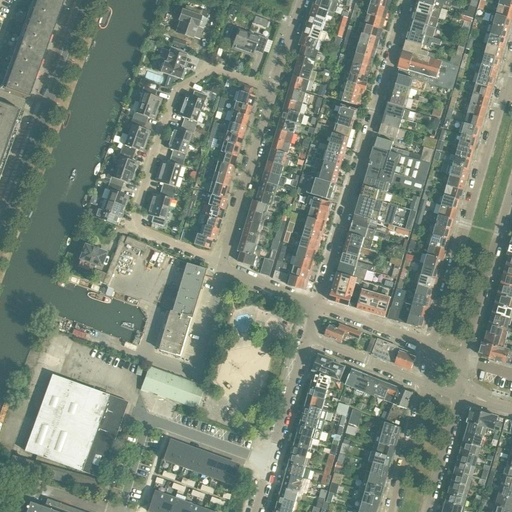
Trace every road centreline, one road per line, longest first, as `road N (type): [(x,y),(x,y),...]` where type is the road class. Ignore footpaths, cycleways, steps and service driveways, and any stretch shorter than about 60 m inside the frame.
road 1 (residential): [(221,263),(131,222),(177,87),(214,69),(261,85),(271,97)]
road 2 (residential): [(318,306),(408,0)]
road 3 (residential): [(506,90),(429,349)]
road 4 (residential): [(463,360),(511,185)]
road 5 (residential): [(256,511),(307,337)]
road 6 (residential): [(271,97),(221,263)]
road 7 (residential): [(421,382),(386,511)]
road 8 (residential): [(425,511),(459,393)]
road 9 (residential): [(307,337),(421,382)]
